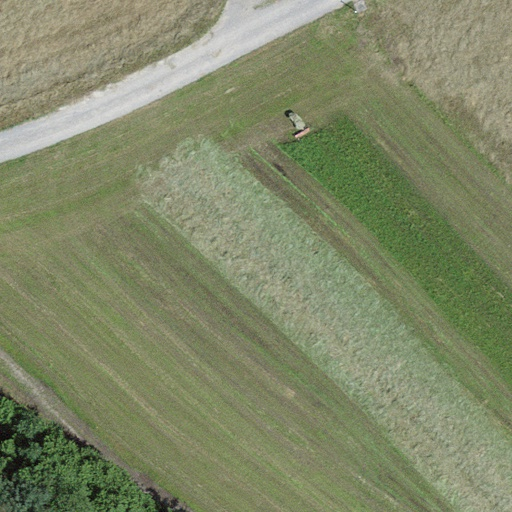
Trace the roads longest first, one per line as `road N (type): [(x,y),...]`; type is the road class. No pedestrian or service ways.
road 1 (track): [(0,150),(54,135),(334,0)]
road 2 (track): [(205,511),(0,352)]
